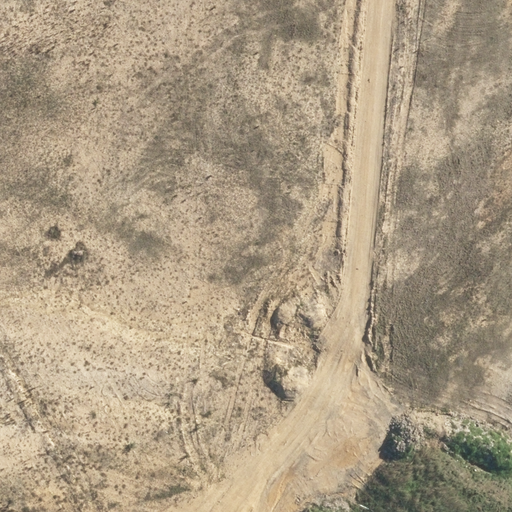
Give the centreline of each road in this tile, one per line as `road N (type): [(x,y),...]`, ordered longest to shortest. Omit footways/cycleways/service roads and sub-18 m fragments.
road 1 (tertiary): [(435,511),(511,29)]
road 2 (unknown): [(48,0),(0,331)]
